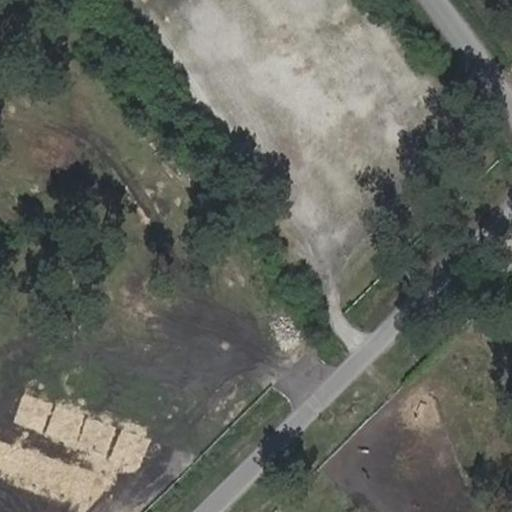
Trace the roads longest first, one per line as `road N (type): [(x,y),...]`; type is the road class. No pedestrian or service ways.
road 1 (unclassified): [(511,215),(212,511)]
road 2 (unclassified): [(440,0),(511,99)]
